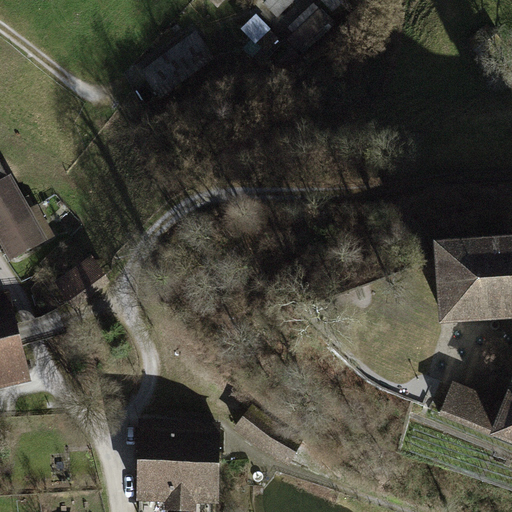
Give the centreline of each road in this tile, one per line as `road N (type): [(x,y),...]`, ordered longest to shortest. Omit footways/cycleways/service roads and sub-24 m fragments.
road 1 (track): [(97,433),(134,409),(147,389),(152,362),(127,282),(146,246),(186,206),(237,193),(511,175)]
road 2 (track): [(97,433),(61,385),(0,271)]
road 3 (track): [(0,27),(96,101)]
